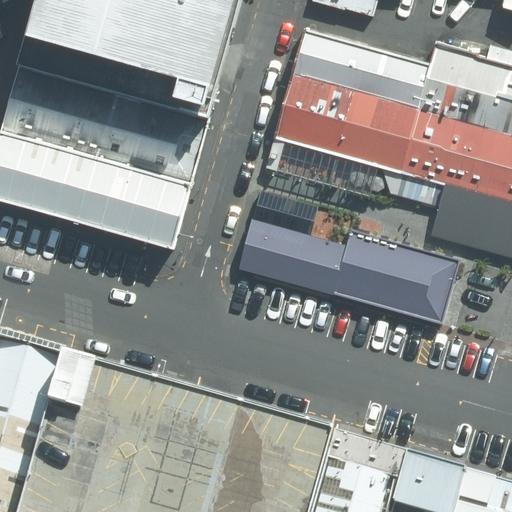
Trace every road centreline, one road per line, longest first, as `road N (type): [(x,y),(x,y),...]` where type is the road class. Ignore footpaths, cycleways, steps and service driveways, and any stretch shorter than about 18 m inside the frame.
road 1 (residential): [(187,320),(511,412)]
road 2 (residential): [(187,320),(279,0)]
road 3 (residential): [(0,266),(187,320)]
